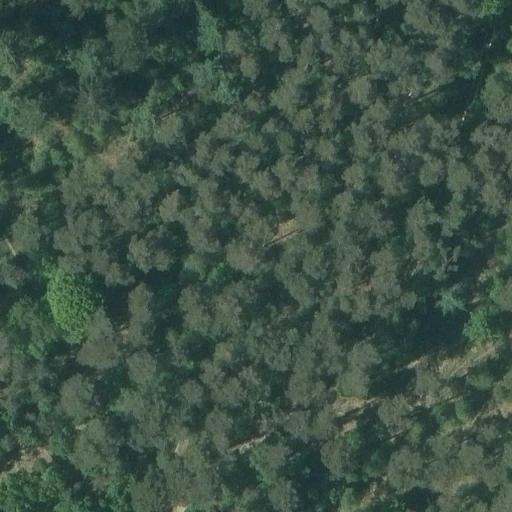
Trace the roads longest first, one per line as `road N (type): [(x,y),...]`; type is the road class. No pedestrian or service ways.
road 1 (track): [(158,506),(301,417),(390,332),(444,224),(511,14)]
road 2 (track): [(64,336),(158,506)]
road 3 (track): [(0,225),(64,336)]
